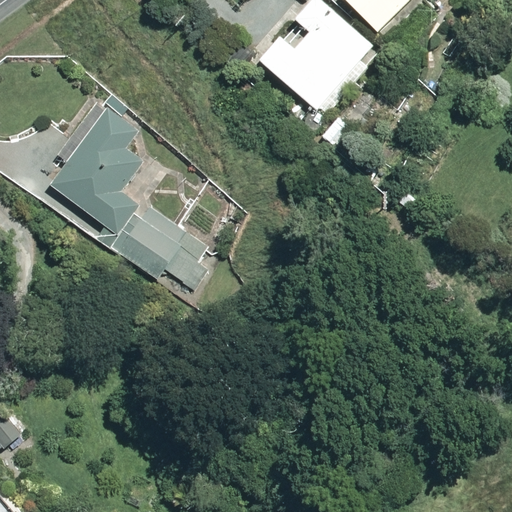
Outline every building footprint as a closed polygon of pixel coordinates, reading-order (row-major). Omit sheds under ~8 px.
[(281,32),(258,58),(320,114),(377,51),(320,0),(309,0),(295,16),(312,31),(298,47),(281,32)] [(343,0),(381,35),(413,0),(343,0)] [(103,100),(52,191),(97,220),(86,240),(186,289),(212,246),(118,188),(139,168),(123,152),(141,132),(103,100)] [(361,133),(341,115),(321,137),(341,155),(361,133)] [(0,446),(20,432),(1,405),(0,406),(0,446)]
